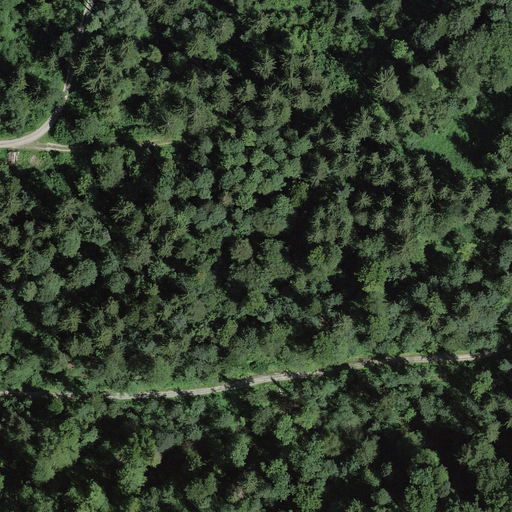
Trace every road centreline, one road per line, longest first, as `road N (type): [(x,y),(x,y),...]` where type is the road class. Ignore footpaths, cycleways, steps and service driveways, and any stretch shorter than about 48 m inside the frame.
road 1 (track): [(511,345),(121,397),(0,392)]
road 2 (track): [(17,144),(240,133),(361,110)]
road 3 (track): [(94,0),(58,110),(17,144),(0,143)]
